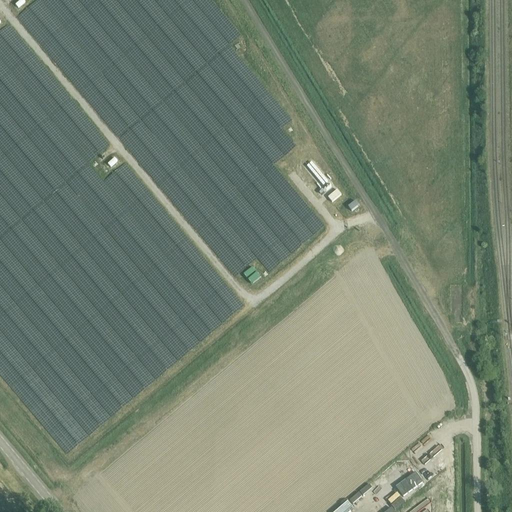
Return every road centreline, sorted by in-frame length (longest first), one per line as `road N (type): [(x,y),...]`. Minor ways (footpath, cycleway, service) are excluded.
road 1 (track): [(243,0),(466,372)]
road 2 (unclassified): [(477,511),(475,402),(466,372)]
